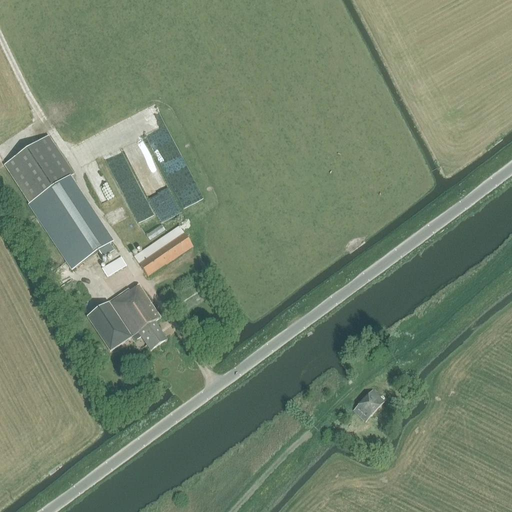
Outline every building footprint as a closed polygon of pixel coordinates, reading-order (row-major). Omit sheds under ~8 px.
[(73,177),(63,162),(47,138),(5,166),(31,205),(66,181),(73,177)] [(123,194),(135,188),(118,152),(106,158),(123,194)] [(85,175),(102,202),(114,195),(97,168),(85,175)] [(113,253),(66,181),(31,205),(74,270),(99,253),(103,260),(113,253)] [(109,226),(143,212),(139,201),(105,214),(109,226)] [(161,226),(146,236),(150,242),(165,232),(161,226)] [(166,266),(193,248),(179,228),(134,258),(147,278),(166,266)] [(126,267),(121,258),(102,270),(107,279),(126,267)] [(156,284),(158,290),(170,287),(168,281),(156,284)] [(141,338),(150,352),(166,341),(154,323),(160,319),(138,286),(129,292),(128,291),(109,304),(132,338),(134,342),(141,338)] [(111,353),(132,338),(109,304),(98,311),(87,318),(111,353)] [(373,391),(353,412),(365,424),(385,403),(373,391)]
